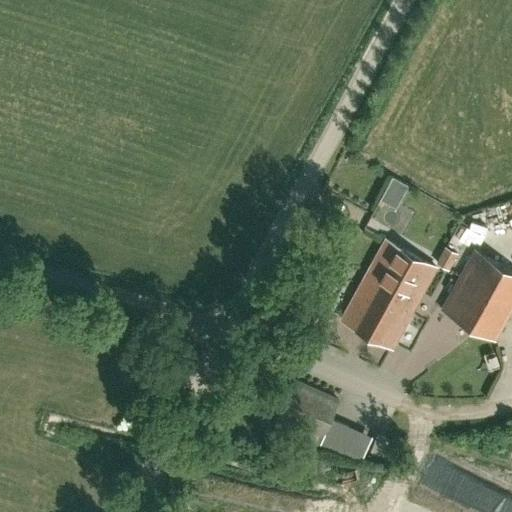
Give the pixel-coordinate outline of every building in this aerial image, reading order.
[(407,184),(392,176),(380,198),(395,206),(407,184)] [(458,226),(454,233),(464,239),(468,232),(458,226)] [(417,300),(436,266),(386,238),(342,319),(392,346),(417,300)] [(445,245),(436,262),(448,268),(457,251),(445,245)] [(495,337),(511,306),(511,268),(475,249),(442,308),(495,337)] [(294,378),(272,425),(316,446),(317,444),(329,419),(338,398),(294,378)] [(382,404),(344,392),(338,411),(377,422),(382,404)] [(373,439),(329,419),(317,444),(362,464),(373,439)] [(383,454),(389,438),(377,434),(371,449),(383,454)]
